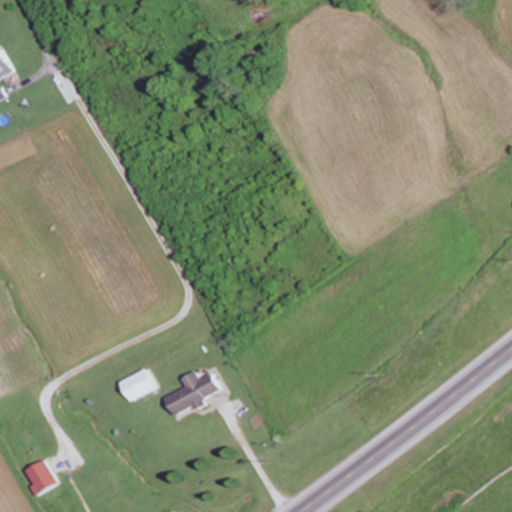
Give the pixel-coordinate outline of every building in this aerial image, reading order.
[(0,80),(18,71),(5,44),(0,46),(0,80)] [(0,101),(10,96),(5,86),(0,88),(0,101)] [(159,391),(150,370),(125,381),(134,402),(159,391)] [(178,417),(208,403),(206,398),(222,391),(214,374),(202,379),(199,372),(184,379),(189,388),(169,398),(178,417)] [(58,483),(45,460),(24,472),(38,495),(58,483)]
